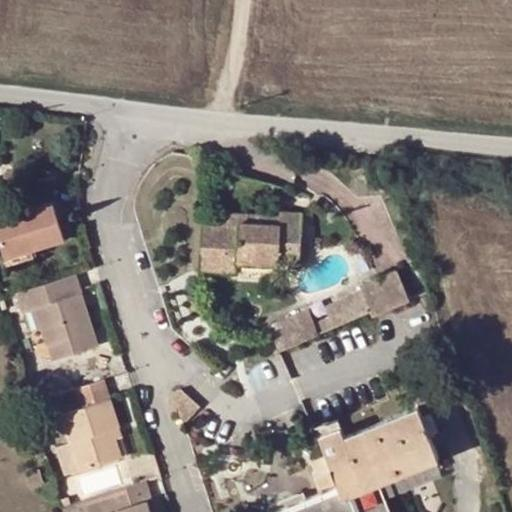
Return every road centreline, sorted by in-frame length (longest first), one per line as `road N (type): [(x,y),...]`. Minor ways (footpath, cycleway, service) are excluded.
road 1 (residential): [(130,106),(112,202),(197,511)]
road 2 (unclassified): [(511,152),(130,106)]
road 3 (unclassified): [(130,106),(0,91)]
